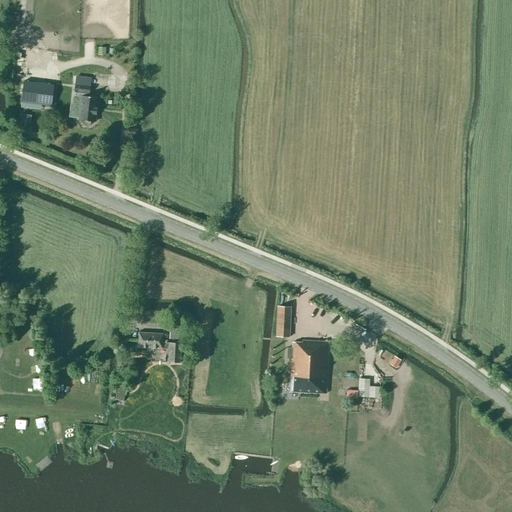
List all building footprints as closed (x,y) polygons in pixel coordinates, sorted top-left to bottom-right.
[(21,102),(52,106),(54,85),(24,81),(21,102)] [(97,114),(97,109),(98,98),(89,97),(90,86),(75,85),(74,92),(82,93),(79,120),(83,120),(83,123),(85,126),(88,126),(90,124),(91,121),(95,122),(97,114)] [(278,306),(276,336),(289,337),(291,307),(278,306)] [(188,321),(171,320),(171,324),(170,324),(170,331),(187,332),(188,321)] [(168,362),(180,363),(181,343),(169,343),(163,343),(163,333),(138,332),(138,347),(162,349),(168,349),(168,362)] [(326,394),(329,342),(302,341),(302,343),(293,342),(292,348),(287,348),(287,359),(291,359),(290,391),(326,394)] [(391,362),(396,365),(400,359),(394,356),(391,362)] [(116,393),(115,399),(123,401),(124,394),(126,394),(126,390),(125,390),(123,390),(124,386),(119,385),(119,389),(116,388),(115,392),(116,393)]
